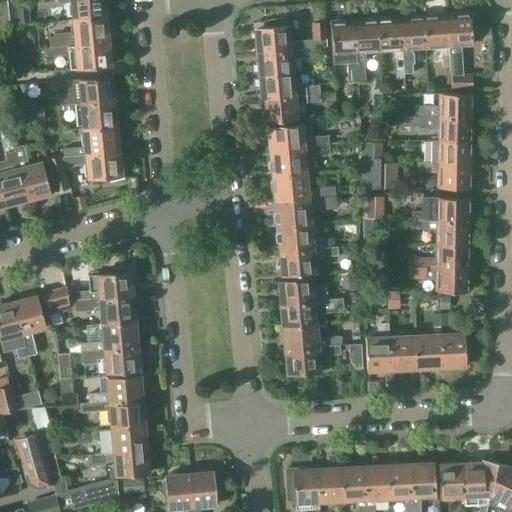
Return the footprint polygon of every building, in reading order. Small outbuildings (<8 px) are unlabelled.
[(15,0),(1,1),(4,22),(17,20),(16,6),(15,0)] [(74,17),(90,15),(90,20),(106,18),(105,11),(107,9),(107,2),(104,1),(104,0),(57,0),(58,3),(72,1),(73,13),(74,17)] [(16,6),(17,20),(17,22),(30,21),(29,5),(16,6)] [(451,89),(471,89),(472,73),(462,73),(461,59),(462,57),(462,51),(458,47),(458,45),(473,44),(472,35),(472,28),(471,21),(473,21),(473,14),(471,14),(471,13),(468,13),(467,11),(457,12),(458,14),(447,15),(449,45),(449,54),(450,66),(450,73),(452,73),(451,89)] [(424,16),(426,47),(449,45),(447,15),(436,15),(436,13),(426,14),(426,16),(424,16)] [(414,53),(410,48),(426,47),(424,16),(421,16),(421,14),(411,15),(411,17),(401,18),(403,48),(403,57),(404,73),(413,72),(413,63),(414,63),(414,53)] [(106,18),(90,20),(90,15),(74,17),(76,35),(70,36),(70,31),(54,33),(54,36),(49,36),(50,47),(108,42),(107,31),(109,29),(109,22),(106,21),(106,18)] [(403,48),(401,18),(390,18),(390,16),(380,17),(380,19),(377,19),(379,50),(403,48)] [(303,48),(313,47),(312,39),(289,41),(288,25),(287,25),(286,17),(270,19),(268,21),(269,27),(256,28),(256,31),(254,33),(255,40),(257,41),(258,52),(303,47),(303,48)] [(365,20),(354,21),(358,80),(366,80),(364,60),(365,57),(365,54),(364,51),(379,50),(377,19),(375,19),(375,17),(365,18),(365,20)] [(358,80),(354,21),(344,22),(343,19),(333,20),(334,22),(330,22),(333,63),(347,62),(348,81),(358,80)] [(324,22),(313,23),(314,39),(326,38),(325,22),(324,22)] [(20,36),(22,50),(35,49),(34,35),(20,36)] [(314,39),(312,39),(313,47),(327,46),(326,38),(314,39)] [(69,54),(70,69),(111,65),(110,62),(112,61),(112,54),(109,53),(108,42),(50,47),(45,48),(46,56),(69,54)] [(304,56),(303,48),(303,47),(258,52),(259,63),(257,64),(258,71),(260,72),(260,75),(292,72),(291,57),(304,56)] [(449,54),(442,54),(443,66),(450,66),(449,54)] [(305,86),(304,82),(293,83),(292,72),(260,75),(261,77),(259,79),(259,86),(262,87),(263,98),(320,93),(319,85),(305,86)] [(111,75),(68,80),(69,94),(57,95),(58,105),(75,104),(75,103),(114,99),(113,88),(115,87),(114,80),(112,79),(111,75)] [(12,92),(1,95),(5,107),(15,104),(12,92)] [(321,101),(320,93),(263,98),(264,108),(261,110),(262,117),(264,119),(265,122),(296,119),(295,103),(321,101)] [(471,93),(441,93),(440,105),(415,105),(415,115),(415,116),(471,117),(471,106),(473,106),(474,96),(471,96),(471,93)] [(77,127),(84,126),(100,124),(100,128),(116,127),(116,120),(118,118),(117,111),(115,110),(114,99),(75,103),(75,104),(77,127)] [(29,108),(38,132),(46,131),(43,107),(29,108)] [(471,128),(471,117),(415,116),(415,115),(404,115),(403,126),(419,126),(419,128),(424,128),(426,130),(433,130),(435,129),(440,129),(440,139),(440,140),(470,140),(470,138),(473,138),(473,128),(471,128)] [(270,138),(271,149),(329,143),(328,134),(312,136),(310,123),(301,124),(301,122),(269,125),(269,128),(267,130),(268,137),(270,138)] [(100,128),(100,124),(84,126),(86,145),(62,148),(63,156),(99,152),(119,151),(118,140),(120,138),(119,131),(117,130),(116,127),(100,128)] [(431,139),(431,162),(431,163),(470,163),(470,153),(473,153),(473,143),(470,143),(470,140),(440,140),(440,139),(431,139)] [(360,140),(360,157),(381,158),(381,140),(360,140)] [(289,171),(290,175),(306,173),(304,154),(319,153),(320,155),(327,155),(328,152),(330,152),(329,143),(271,149),(272,160),(271,160),(269,162),(269,168),(272,170),(273,170),(273,172),(289,171)] [(28,165),(23,144),(13,147),(14,150),(15,150),(28,198),(38,196),(39,198),(49,195),(48,193),(51,192),(43,161),(28,165)] [(0,160),(0,183),(6,207),(17,204),(16,201),(28,198),(15,150),(14,150),(4,152),(6,159),(0,160)] [(70,187),(65,167),(88,163),(89,177),(108,175),(110,181),(123,177),(122,161),(120,162),(119,151),(99,152),(63,156),(46,158),(55,191),(58,190),(59,194),(68,192),(67,188),(70,187)] [(360,171),(380,172),(381,158),(360,157),(360,171)] [(431,163),(431,162),(418,161),(418,171),(439,172),(439,187),(470,187),(470,184),(472,184),(472,174),(470,174),(470,163),(431,163)] [(384,162),(384,188),(397,188),(397,162),(384,162)] [(306,177),(306,173),(290,175),(289,171),(273,172),(274,179),(273,180),(271,181),(271,188),(273,189),(275,189),(276,200),(308,197),(308,198),(316,197),(329,196),(336,195),(335,185),(307,188),(306,177)] [(380,186),(380,172),(360,171),(359,185),(380,186)] [(73,198),(77,209),(87,206),(84,195),(73,198)] [(372,218),(373,196),(364,196),(364,218),(372,218)] [(469,197),(423,196),(422,211),(412,211),(412,220),(469,221),(469,210),(471,210),(472,200),(469,200),(469,197)] [(294,226),(310,225),(308,198),(308,197),(276,200),(277,211),(275,211),(273,213),(274,220),(276,221),(278,221),(278,224),(294,222),(294,226)] [(371,242),(372,221),(362,220),(363,242),(371,242)] [(469,221),(412,220),(412,228),(438,229),(438,244),(468,244),(468,242),(471,242),(471,232),(469,232),(469,221)] [(294,222),(278,224),(279,231),(277,231),(275,233),(276,239),(278,241),(280,241),(281,252),(313,249),(310,225),(294,226),(294,222)] [(324,248),(334,247),(333,237),(323,238),(324,248)] [(409,266),(468,267),(468,257),(470,257),(471,247),(468,247),(468,244),(438,244),(437,258),(427,258),(409,258),(409,266)] [(324,248),(313,249),(281,252),(282,262),(280,264),(280,271),(283,272),(283,275),(315,272),(313,258),(338,255),(337,246),(334,247),(324,248)] [(468,267),(409,266),(409,273),(417,273),(416,275),(425,275),(425,280),(437,280),(437,291),(467,291),(468,288),(470,288),(470,278),(468,278),(468,267)] [(76,287),(67,288),(70,300),(74,300),(132,294),(131,284),(133,283),(132,274),(130,274),(130,271),(123,271),(122,269),(113,270),(113,272),(98,274),(98,271),(91,272),(91,274),(88,275),(90,290),(76,291),(76,287)] [(349,288),(359,287),(357,271),(348,272),(349,288)] [(282,303),(327,299),(326,289),(323,286),(312,287),(311,276),(279,279),(280,282),(277,284),(278,291),(281,292),(282,303)] [(399,291),(387,291),(388,304),(388,308),(400,308),(399,291)] [(25,298),(15,301),(29,355),(37,353),(31,330),(46,326),(38,295),(35,296),(34,294),(25,296),(25,298)] [(132,294),(74,300),(74,308),(81,307),(85,311),(93,310),(96,306),(101,306),(102,323),(134,320),(134,316),(136,314),(136,307),(133,305),(132,294)] [(364,295),(365,304),(372,304),(374,301),(373,294),(364,295)] [(450,295),(440,295),(440,308),(449,308),(450,295)] [(284,326),(316,323),(314,310),(321,309),(321,312),(338,311),(338,308),(342,308),(342,298),(327,299),(282,303),(283,314),(281,316),(281,323),(283,324),(284,326)] [(18,358),(29,355),(15,301),(4,304),(4,302),(0,302),(0,338),(12,335),(18,358)] [(439,313),(440,325),(449,325),(448,312),(439,313)] [(135,325),(134,320),(102,323),(88,325),(89,342),(69,344),(69,353),(81,352),(81,351),(137,346),(136,335),(138,333),(137,327),(135,325)] [(380,332),(380,337),(365,338),(367,369),(370,369),(371,372),(378,371),(380,369),(391,368),(389,336),(388,322),(380,323),(377,326),(378,332),(380,332)] [(286,349),(339,344),(342,343),(341,335),(317,337),(316,323),(284,326),(284,329),(282,330),(283,337),(285,339),(286,349)] [(466,365),(465,333),(441,334),(442,366),(453,365),(455,367),(462,367),(463,365),(466,365)] [(414,351),(414,367),(421,367),(423,369),(430,369),(431,366),(442,366),(441,334),(417,335),(418,351),(414,351)] [(418,351),(417,335),(389,336),(391,368),(402,368),(403,370),(410,370),(411,367),(414,367),(414,351),(418,351)] [(361,343),(360,343),(349,344),(350,368),(363,367),(361,343)] [(288,373),(330,369),(328,354),(340,353),(339,344),(286,349),(287,360),(285,362),(286,369),(288,370),(288,373)] [(81,351),(81,352),(82,364),(98,363),(97,358),(106,358),(107,373),(139,370),(139,367),(141,365),(140,358),(138,357),(137,346),(81,351)] [(59,380),(69,379),(67,353),(56,354),(59,380)] [(89,402),(142,397),(141,387),(143,385),(142,378),(140,377),(139,374),(108,377),(109,393),(88,394),(89,402)] [(0,386),(9,384),(7,376),(0,378),(0,386)] [(338,393),(346,392),(345,383),(337,384),(338,393)] [(9,384),(0,386),(0,414),(2,414),(2,413),(18,409),(12,384),(9,384)] [(46,389),(43,395),(47,400),(54,399),(56,393),(52,389),(46,389)] [(30,392),(34,405),(41,403),(37,390),(30,392)] [(77,393),(73,393),(61,394),(62,404),(78,403),(77,393)] [(143,408),(142,397),(89,402),(80,402),(81,412),(111,409),(112,426),(144,423),(143,418),(145,417),(145,410),(143,408)] [(29,407),(36,431),(51,426),(45,407),(29,407)] [(0,441),(9,439),(2,414),(0,414),(0,441)] [(112,428),(99,429),(101,453),(146,449),(145,438),(147,436),(147,430),(144,428),(144,423),(112,426),(112,428)] [(50,474),(45,458),(39,437),(38,432),(14,438),(27,482),(38,488),(52,484),(50,474)] [(49,434),(39,437),(45,458),(55,455),(49,434)] [(50,474),(52,484),(54,483),(57,494),(61,511),(117,495),(116,476),(148,473),(148,470),(150,468),(150,461),(147,460),(146,449),(101,453),(88,454),(89,466),(105,464),(107,479),(67,490),(64,479),(62,480),(59,471),(50,474)] [(420,511),(420,495),(436,494),(434,462),(431,462),(430,460),(423,461),(421,463),(410,463),(412,511),(420,511)] [(464,495),(463,495),(464,505),(488,504),(490,495),(497,462),(484,460),(484,462),(475,462),(473,460),(466,460),(465,463),(462,463),(464,495)] [(441,464),(438,464),(440,496),(463,495),(464,495),(462,463),(451,463),(450,461),(443,462),(441,464)] [(412,511),(410,463),(400,464),(398,462),(391,462),(390,465),(387,465),(389,496),(403,496),(404,511),(412,511)] [(490,495),(488,504),(503,511),(509,511),(511,507),(511,468),(509,467),(509,465),(497,462),(490,495)] [(375,465),(364,466),(366,511),(374,511),(374,497),(389,496),(387,465),(385,465),(383,463),(376,463),(375,465)] [(366,511),(364,466),(353,466),(352,464),(345,465),(343,467),(341,467),(343,499),(357,498),(357,511),(366,511)] [(318,468),(319,500),(343,499),(341,467),(338,467),(337,465),(330,466),(329,468),(318,468)] [(18,466),(8,469),(12,484),(22,481),(18,466)] [(295,499),(296,501),(319,500),(318,468),(308,469),(307,466),(286,468),(288,500),(295,499)] [(199,511),(199,505),(215,503),(214,488),(221,487),(220,473),(213,474),(212,471),(210,471),(208,469),(201,470),(200,472),(189,473),(192,505),(191,505),(191,511),(199,511)] [(167,495),(168,508),(191,505),(192,505),(189,473),(178,474),(176,472),(169,473),(168,475),(165,476),(165,479),(162,483),(163,492),(167,495)] [(124,493),(144,491),(143,477),(122,479),(124,493)] [(28,510),(29,511),(61,511),(62,511),(61,511),(57,494),(34,501),(28,510)]
